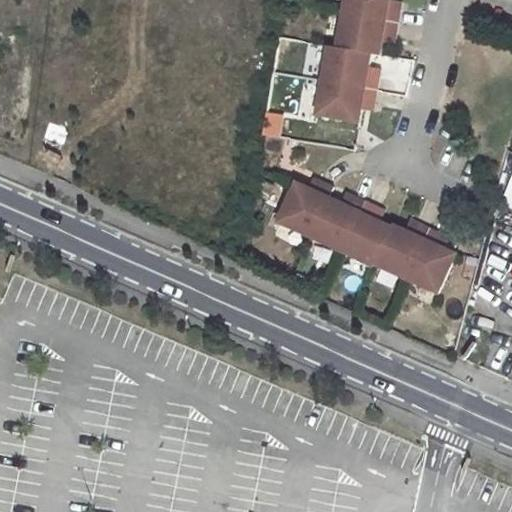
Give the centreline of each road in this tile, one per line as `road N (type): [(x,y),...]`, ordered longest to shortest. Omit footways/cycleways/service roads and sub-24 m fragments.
road 1 (secondary): [(0,208),(486,430)]
road 2 (residential): [(453,0),(414,169)]
